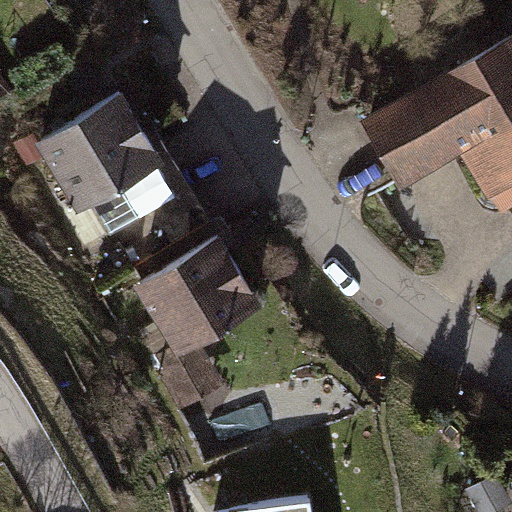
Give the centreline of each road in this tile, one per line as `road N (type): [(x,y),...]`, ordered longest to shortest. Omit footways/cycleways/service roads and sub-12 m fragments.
road 1 (residential): [(511,366),(362,265),(296,182),(185,0)]
road 2 (residential): [(66,511),(0,397)]
